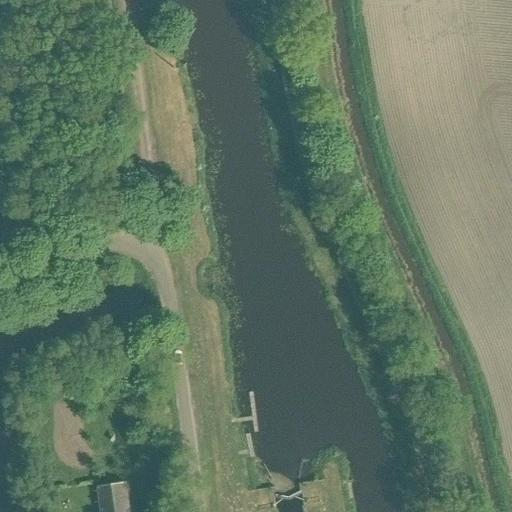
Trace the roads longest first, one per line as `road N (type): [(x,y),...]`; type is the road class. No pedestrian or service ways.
road 1 (track): [(442,511),(405,366),(322,208),(276,0)]
road 2 (unclassified): [(0,288),(153,230),(199,511)]
road 3 (track): [(132,0),(153,230)]
